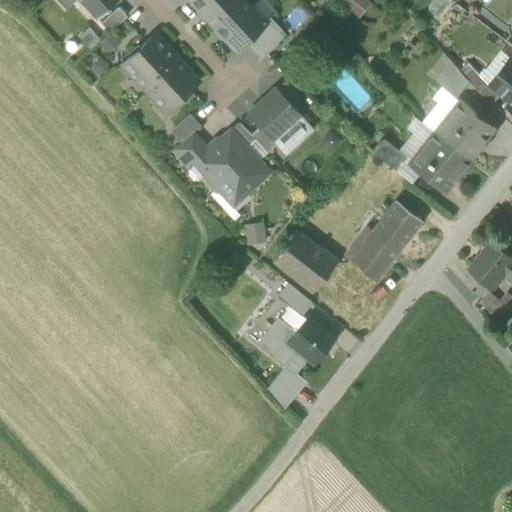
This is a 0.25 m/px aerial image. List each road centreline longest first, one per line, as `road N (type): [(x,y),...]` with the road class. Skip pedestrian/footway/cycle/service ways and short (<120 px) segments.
road 1 (residential): [(239,511),(435,266)]
road 2 (unclassified): [(511,364),(435,266)]
road 3 (residential): [(435,266),(511,171)]
